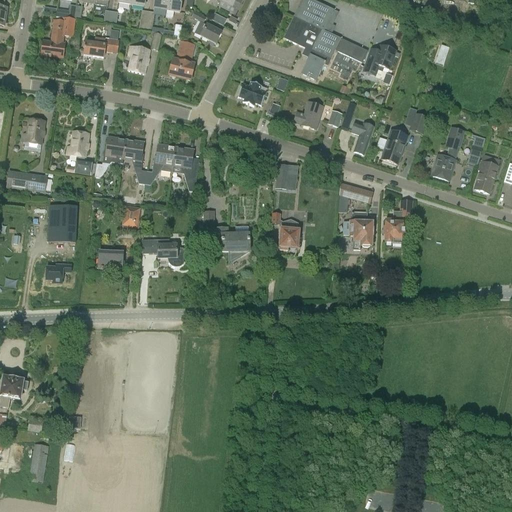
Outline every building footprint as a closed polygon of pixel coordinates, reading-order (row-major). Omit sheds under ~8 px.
[(155,0),(154,10),(166,11),(168,0),(155,0)] [(171,20),(173,19),(174,13),(180,14),(181,0),(168,0),(166,11),(165,19),(171,20)] [(233,5),(235,0),(220,0),(220,2),(217,7),(232,15),(236,7),(233,5)] [(312,52),(305,50),(302,56),(308,60),(301,75),(316,82),(324,66),(327,67),(335,52),(361,65),(367,52),(331,34),(335,27),(328,23),(333,10),(311,0),(301,0),(294,18),(322,31),(312,52)] [(68,18),(74,19),(76,7),(70,6),(68,18)] [(76,7),(74,19),(80,20),(82,8),(76,7)] [(43,15),(56,17),(57,10),(44,8),(43,15)] [(103,24),(110,25),(112,13),(105,12),(103,24)] [(139,30),(145,31),(148,13),(142,12),(139,30)] [(116,26),(118,14),(112,13),(110,25),(116,26)] [(154,14),(148,13),(145,31),(151,31),(153,19),(154,14)] [(194,13),(191,19),(199,23),(194,34),(200,38),(215,45),(221,33),(206,25),(206,26),(203,24),(206,19),(194,13)] [(226,21),(214,15),(211,21),(223,27),(226,21)] [(322,31),(294,18),(284,39),(312,52),(322,31)] [(43,43),(41,57),(62,60),(64,46),(63,45),(65,23),(54,22),(51,44),(43,43)] [(182,27),(175,26),(173,38),(180,39),(182,27)] [(153,34),(150,51),(158,52),(162,36),(153,34)] [(119,42),(94,39),(94,45),(85,44),(83,57),(104,59),(104,53),(117,54),(119,42)] [(193,47),(181,44),(176,62),(173,61),(173,64),(170,77),(190,82),(194,66),(189,65),(189,64),(193,47)] [(437,58),(446,61),(449,49),(441,46),(437,58)] [(363,74),(375,78),(377,71),(381,72),(382,72),(383,69),(389,71),(394,57),(395,53),(395,52),(380,47),(377,55),(376,56),(369,53),(363,74)] [(132,57),(130,64),(128,72),(144,76),(149,53),(130,49),(128,57),(132,57)] [(256,94),(249,90),(247,96),(243,95),(242,102),(245,103),(245,106),(252,108),(254,105),(257,106),(260,99),(256,98),(256,94)] [(297,114),(294,124),(302,126),(302,127),(316,131),(323,108),(309,104),(305,117),(297,114)] [(275,105),(271,114),(278,117),(282,107),(275,105)] [(415,116),(416,112),(410,110),(404,126),(409,128),(408,132),(423,137),(429,120),(415,116)] [(342,116),(332,112),(327,126),(338,130),(342,116)] [(350,122),(344,120),(341,130),(346,131),(350,122)] [(24,135),(22,144),(41,147),(45,123),(29,121),(27,135),(24,135)] [(374,129),(363,125),(363,127),(354,124),(350,136),(359,138),(353,156),(364,159),(374,129)] [(455,162),(458,153),(464,133),(453,130),(447,150),(448,150),(446,159),(438,156),(431,177),(449,183),(455,162)] [(385,150),(382,161),(398,166),(408,138),(392,132),(388,143),(380,140),(378,148),(385,150)] [(90,177),(95,177),(97,166),(92,165),(93,162),(84,161),(84,159),(85,160),(89,136),(73,134),(71,149),(68,148),(66,157),(78,158),(78,160),(76,160),(74,169),(67,168),(66,174),(73,175),(90,177)] [(477,168),(479,159),(482,150),(484,141),(472,137),(471,139),(474,140),(473,143),(466,165),(477,168)] [(123,161),(126,141),(108,139),(106,149),(104,149),(102,164),(110,165),(111,164),(123,166),(123,161)] [(139,186),(145,186),(146,173),(141,173),(144,144),(126,141),(123,161),(132,162),(139,186)] [(172,174),(173,168),(176,149),(158,146),(156,162),(154,161),(152,174),(146,173),(145,186),(151,187),(160,173),(172,174)] [(195,194),(195,193),(197,181),(198,171),(193,170),(193,167),(192,167),(194,151),(176,149),(173,168),(182,169),(189,193),(195,194)] [(271,181),(273,163),(263,162),(261,180),(271,181)] [(490,197),(499,169),(498,168),(481,162),(478,173),(480,173),(474,192),(490,197)] [(97,166),(95,177),(95,178),(95,179),(100,179),(107,169),(101,168),(102,166),(97,165),(97,166)] [(277,166),(275,182),(277,182),(276,189),(281,189),(282,183),(288,184),(290,167),(277,166)] [(6,189),(45,195),(47,178),(8,172),(6,189)] [(370,206),(373,194),(340,185),(337,214),(347,215),(348,206),(349,206),(350,202),(348,201),(348,200),(370,206)] [(84,199),(84,191),(75,191),(75,199),(84,199)] [(402,245),(402,239),(404,239),(405,229),(403,229),(403,224),(402,224),(402,219),(412,219),(413,202),(400,202),(399,213),(393,213),(393,221),(386,221),(385,229),(384,229),(383,236),(385,236),(385,244),(392,244),(392,245),(402,245)] [(75,245),(77,209),(49,207),(48,243),(75,245)] [(138,228),(140,211),(126,208),(123,226),(138,228)] [(206,242),(206,245),(222,245),(222,253),(250,253),(249,235),(228,235),(228,229),(214,229),(214,213),(205,213),(205,214),(196,214),(194,242),(206,242)] [(282,224),(280,222),(280,215),(271,214),(270,225),(279,226),(279,225),(282,227),(282,231),(280,251),(288,252),(289,249),(300,250),(301,240),(298,240),(298,232),(296,232),(297,229),(297,225),(282,224)] [(344,223),(343,236),(353,237),(353,245),(353,252),(360,252),(360,247),(362,247),(364,249),(368,249),(370,248),(372,248),(372,237),(373,223),(367,223),(367,215),(353,214),(352,222),(350,222),(350,224),(344,223)] [(169,265),(170,266),(172,267),(173,267),(174,268),(176,268),(177,268),(179,267),(180,267),(182,266),(183,265),(182,250),(177,250),(177,247),(169,247),(169,241),(142,241),(142,256),(157,255),(158,260),(167,260),(168,262),(168,263),(169,265)] [(99,253),(98,270),(122,272),(123,254),(110,254),(110,251),(106,250),(106,253),(99,253)] [(71,267),(55,267),(55,269),(46,269),(46,282),(53,282),(53,285),(62,285),(62,274),(71,274),(71,267)] [(0,408),(8,410),(10,400),(19,402),(21,392),(27,393),(28,383),(23,382),(3,379),(0,397),(0,408)] [(69,418),(68,429),(80,430),(81,419),(69,418)] [(29,420),(27,432),(41,434),(43,422),(29,420)] [(34,446),(28,483),(43,485),(48,448),(34,446)]
